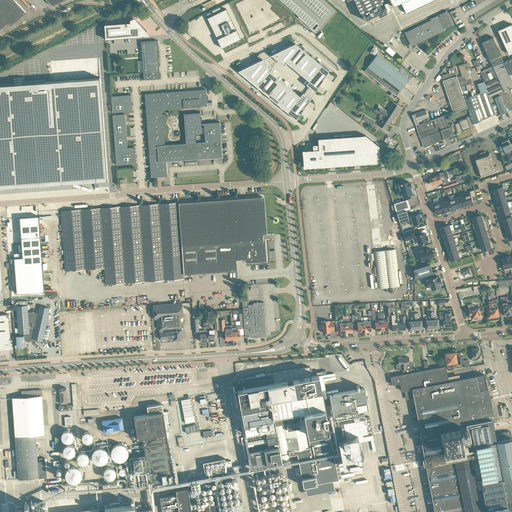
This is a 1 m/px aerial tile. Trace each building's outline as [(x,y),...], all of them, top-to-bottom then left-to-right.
[(0,0),(0,28),(7,22),(11,26),(26,12),(14,0),(0,0)] [(203,12),(214,6),(211,0),(209,0),(200,5),(203,12)] [(267,0),(239,0),(233,3),(249,36),(287,17),(267,0)] [(290,0),(280,0),(298,16),(314,30),(318,25),(318,24),(290,0)] [(300,0),(323,20),(330,11),(317,0),(300,0)] [(354,0),(364,20),(378,14),(379,16),(387,12),(384,7),(382,8),(378,1),(379,0),(389,0),(393,7),(406,0),(354,0)] [(475,13),(470,3),(462,7),(466,17),(475,13)] [(226,9),(207,18),(222,48),(241,39),(226,9)] [(446,29),(454,25),(447,11),(439,15),(439,16),(438,16),(438,15),(430,19),(431,19),(432,20),(405,33),(407,37),(408,37),(412,45),(437,33),(437,34),(445,30),(444,29),(445,28),(446,29)] [(130,22),(104,24),(105,39),(131,37),(130,32),(146,31),(138,22),(134,17),(130,19),(130,22)] [(511,24),(498,30),(509,54),(511,53),(511,24)] [(493,67),(504,61),(493,37),(482,42),(493,66),(493,67)] [(160,79),(157,40),(141,41),(144,80),(160,78),(160,79)] [(277,52),(271,55),(283,65),(286,62),(309,81),(306,84),(315,92),(319,85),(324,77),(329,71),(321,65),(319,63),(314,58),(311,56),(306,52),(303,50),(298,45),(295,43),(285,48),(277,52)] [(388,45),(385,50),(392,56),(396,52),(388,45)] [(391,86),(399,92),(409,79),(377,54),(364,71),(388,90),(391,86)] [(511,96),(510,91),(508,88),(511,86),(511,79),(510,74),(511,73),(511,58),(504,61),(493,67),(498,77),(505,93),(511,108),(511,96)] [(241,70),(239,72),(296,119),(301,113),(306,105),(310,99),(303,93),(300,96),(270,71),(272,68),(262,59),(253,64),(244,68),(241,69),(241,70)] [(461,86),(472,82),(468,70),(467,68),(468,68),(467,67),(466,63),(459,65),(463,77),(459,79),(461,86)] [(498,77),(493,67),(493,66),(481,72),(484,82),(485,81),(485,83),(498,77)] [(465,98),(455,72),(454,67),(448,69),(450,73),(443,75),(445,80),(443,80),(445,85),(454,112),(468,107),(465,98)] [(0,187),(107,180),(100,78),(24,83),(23,77),(14,78),(14,84),(0,84),(0,187)] [(511,108),(505,93),(498,77),(485,83),(488,90),(496,115),(497,115),(496,114),(504,111),(504,112),(508,110),(508,109),(511,108),(511,109),(511,108)] [(485,81),(484,82),(478,84),(481,93),(488,90),(485,83),(485,81)] [(208,96),(206,96),(206,89),(161,92),(145,93),(146,110),(149,146),(150,162),(151,177),(167,176),(166,161),(185,160),(185,163),(198,162),(198,159),(221,157),(222,157),(219,122),(201,123),(200,113),(200,112),(184,113),(186,143),(165,145),(162,108),(183,107),(200,106),(207,105),(206,100),(208,100),(208,96)] [(496,114),(496,115),(488,90),(481,93),(489,116),(496,114)] [(473,124),(489,116),(481,93),(465,98),(468,107),(473,124)] [(117,112),(132,110),(131,95),(131,94),(111,96),(112,112),(117,112)] [(400,107),(396,104),(393,102),(388,110),(385,108),(384,109),(378,105),(375,110),(384,116),(388,118),(387,120),(390,122),(400,107)] [(424,123),(430,121),(426,110),(423,111),(415,113),(413,114),(412,114),(417,126),(417,125),(419,125),(418,121),(423,119),(424,123)] [(135,147),(127,148),(125,114),(112,115),(115,148),(116,165),(136,163),(135,147)] [(362,115),(359,118),(353,114),(350,117),(355,120),(356,119),(366,125),(368,122),(372,125),(374,122),(365,115),(364,116),(362,115)] [(441,130),(453,126),(449,114),(430,121),(424,123),(419,125),(417,125),(417,126),(420,133),(419,133),(421,138),(442,130),(441,130)] [(473,125),(472,120),(470,115),(466,117),(467,118),(459,121),(460,122),(455,124),(458,132),(463,130),(463,129),(465,128),(466,129),(470,127),(470,126),(473,125)] [(385,129),(390,122),(387,120),(388,118),(384,116),(379,125),(385,129)] [(426,147),(455,134),(453,126),(441,130),(442,130),(421,138),(424,146),(426,147)] [(313,149),(302,150),(303,158),(303,168),(319,167),(380,163),(379,146),(365,135),(318,138),(318,144),(312,145),(313,149)] [(511,142),(511,143),(510,143),(509,139),(502,142),(504,146),(503,146),(507,154),(511,151),(511,142)] [(490,153),(486,154),(485,151),(480,153),(481,156),(474,158),(480,177),(488,175),(491,174),(496,172),(490,153)] [(466,167),(465,166),(463,162),(454,165),(457,171),(466,167)] [(449,175),(456,172),(455,169),(447,171),(435,174),(435,175),(429,177),(431,181),(449,175)] [(468,180),(466,175),(466,173),(455,176),(456,179),(451,180),(450,177),(449,177),(449,175),(431,181),(432,185),(438,183),(438,184),(442,183),(444,188),(468,180)] [(400,184),(399,184),(399,185),(401,190),(400,190),(401,195),(402,195),(403,197),(412,194),(410,186),(411,186),(410,182),(409,182),(408,181),(407,182),(407,180),(403,182),(403,183),(402,183),(400,183),(400,184)] [(495,195),(504,192),(503,187),(494,189),(495,195)] [(465,195),(466,195),(465,192),(459,194),(460,196),(463,206),(468,204),(465,195)] [(474,202),(472,197),(471,193),(470,193),(466,195),(465,195),(468,204),(474,202)] [(454,195),(449,196),(450,200),(453,209),(458,207),(455,198),(454,195)] [(458,207),(463,206),(460,196),(455,198),(458,207)] [(262,198),(262,197),(179,203),(179,202),(178,202),(139,205),(61,211),(66,270),(105,267),(106,284),(184,278),(183,274),(237,270),(236,259),(246,259),(246,262),(266,261),(265,241),(263,241),(263,235),(263,234),(265,234),(265,233),(264,233),(262,198)] [(498,205),(508,202),(506,197),(497,200),(498,203),(497,203),(498,205)] [(438,198),(433,199),(434,202),(436,208),(435,208),(437,214),(442,212),(440,203),(439,200),(439,201),(438,198)] [(408,199),(393,203),(396,213),(407,210),(411,209),(408,199)] [(448,210),(453,209),(450,200),(445,201),(448,210)] [(448,210),(445,201),(440,203),(442,212),(448,211),(448,210)] [(511,213),(509,207),(500,210),(502,216),(511,213)] [(413,225),(417,224),(418,224),(418,223),(422,222),(422,221),(423,221),(421,217),(420,217),(419,213),(409,216),(407,210),(396,213),(399,223),(412,219),(413,225)] [(474,223),(483,220),(481,215),(472,217),(474,223)] [(22,257),(14,258),(17,293),(44,291),(39,216),(19,218),(22,257)] [(504,224),(511,221),(511,216),(503,219),(504,224)] [(476,228),(485,226),(483,220),(474,223),(476,228)] [(442,233),(451,230),(450,224),(441,227),(442,233)] [(478,234),(486,231),(485,226),(476,228),(478,234)] [(411,229),(403,232),(405,240),(414,238),(413,236),(411,229)] [(444,238),(453,236),(451,230),(442,233),(444,238)] [(479,239),(488,237),(486,231),(478,234),(479,239)] [(425,232),(413,236),(414,238),(416,237),(418,244),(421,243),(428,241),(427,240),(428,240),(427,235),(426,235),(425,232)] [(446,244),(455,241),(453,236),(444,238),(446,244)] [(481,245),(490,242),(488,237),(479,239),(481,245)] [(447,249),(456,246),(455,241),(446,244),(447,249)] [(483,251),(492,248),(490,242),(481,245),(482,250),(483,251)] [(419,253),(421,261),(426,259),(426,258),(433,256),(431,248),(428,249),(424,250),(425,250),(423,251),(422,246),(414,248),(414,249),(416,253),(419,253)] [(449,255),(458,252),(456,246),(447,249),(449,255)] [(395,249),(374,251),(378,288),(400,286),(395,249)] [(451,260),(460,258),(458,252),(449,255),(451,260)] [(505,270),(511,269),(508,256),(505,257),(505,258),(502,258),(505,270)] [(432,272),(430,263),(413,268),(414,279),(425,275),(427,280),(428,286),(430,285),(432,289),(434,288),(434,290),(435,291),(436,291),(437,291),(438,290),(438,289),(438,288),(438,287),(440,287),(439,283),(441,282),(439,276),(437,277),(437,276),(436,277),(435,272),(432,272)] [(499,287),(511,285),(511,278),(499,280),(499,287)] [(493,308),(491,296),(490,289),(488,289),(489,300),(489,305),(486,305),(486,309),(487,309),(488,317),(494,317),(493,314),(494,314),(494,311),(493,311),(492,308),(493,308)] [(507,296),(501,297),(501,299),(502,304),(503,303),(503,302),(508,302),(508,304),(511,303),(511,295),(511,296),(507,296)] [(499,316),(498,307),(497,296),(491,296),(493,308),(492,308),(493,311),(494,311),(494,314),(493,314),(494,317),(499,316)] [(24,306),(24,300),(18,301),(19,306),(17,306),(19,333),(23,333),(23,336),(17,336),(17,342),(17,347),(25,346),(24,341),(30,341),(27,312),(27,305),(24,306)] [(264,302),(259,302),(253,303),(253,304),(248,304),(248,300),(242,300),(242,307),(243,307),(243,313),(244,328),(245,337),(266,335),(264,302)] [(192,308),(192,305),(192,302),(153,305),(154,319),(158,319),(159,325),(159,331),(160,334),(160,339),(173,338),(173,339),(183,338),(182,333),(182,330),(184,330),(183,309),(192,308)] [(511,303),(508,304),(508,302),(503,302),(503,303),(503,306),(504,306),(505,316),(508,315),(511,314),(511,303)] [(481,317),(480,312),(479,307),(474,308),(474,304),(468,305),(470,315),(471,315),(472,314),(472,319),(481,317)] [(41,342),(41,343),(42,342),(41,342),(41,340),(42,340),(49,308),(40,306),(39,313),(34,312),(34,311),(32,311),(32,312),(27,312),(30,341),(33,341),(34,341),(35,341),(36,341),(37,341),(39,341),(40,342),(41,342)] [(233,339),(240,338),(239,331),(239,329),(244,328),(243,313),(242,313),(242,310),(232,310),(232,314),(239,313),(240,321),(236,321),(236,327),(232,327),(233,339)] [(443,319),(443,322),(443,327),(452,326),(451,312),(445,313),(445,319),(443,319)] [(0,314),(0,348),(11,348),(8,314),(0,314)] [(347,332),(346,315),(345,315),(345,314),(342,315),(343,319),(340,319),(339,320),(340,323),(336,324),(336,332),(340,332),(340,333),(347,332)] [(363,317),(360,317),(360,314),(355,315),(355,321),(357,320),(358,331),(361,331),(361,332),(365,332),(364,320),(363,320),(363,317)] [(398,330),(399,330),(406,330),(405,316),(401,316),(401,322),(397,322),(398,330)] [(214,329),(209,330),(208,330),(207,328),(209,328),(209,321),(206,321),(208,341),(215,340),(214,329)] [(334,329),(334,324),(333,321),(329,321),(322,321),(321,321),(321,325),(320,325),(320,329),(323,329),(323,332),(330,332),(330,330),(334,329)] [(479,354),(479,348),(472,349),(472,353),(471,353),(472,360),(482,359),(481,353),(479,354)] [(457,365),(456,357),(455,352),(445,353),(447,366),(447,370),(453,369),(452,365),(457,365)] [(399,364),(397,364),(397,370),(402,369),(402,373),(414,371),(414,369),(410,369),(409,357),(402,358),(402,357),(398,357),(399,364)] [(255,376),(236,380),(241,410),(244,424),(250,423),(250,426),(244,427),(246,435),(264,431),(264,432),(246,435),(252,466),(298,458),(303,486),(305,485),(332,480),(341,478),(338,463),(336,463),(335,457),(340,456),(338,449),(333,450),(330,432),(335,432),(336,439),(338,439),(342,461),(361,457),(358,441),(373,438),(373,435),(363,436),(362,434),(373,432),(370,417),(365,418),(364,413),(359,415),(358,410),(368,408),(364,388),(359,389),(359,388),(359,387),(359,386),(358,385),(357,385),(357,386),(356,387),(357,387),(357,388),(357,389),(329,394),(326,394),(325,394),(322,395),(319,375),(322,374),(326,373),(326,370),(316,372),(316,375),(311,376),(309,366),(264,375),(264,373),(255,375),(255,376)] [(446,366),(390,376),(392,384),(411,381),(412,388),(422,442),(421,442),(424,459),(419,460),(421,467),(426,466),(434,511),(511,511),(511,438),(511,434),(510,431),(507,432),(507,431),(494,434),(493,430),(496,429),(494,422),(492,423),(491,419),(494,418),(488,389),(487,389),(486,384),(489,383),(487,377),(485,377),(484,374),(449,381),(446,366)] [(41,396),(42,396),(41,389),(31,390),(22,391),(22,397),(12,398),(13,403),(18,479),(47,477),(46,471),(45,458),(39,458),(39,461),(37,461),(36,446),(37,446),(37,440),(36,440),(35,435),(44,434),(41,396)] [(47,421),(55,421),(54,391),(46,391),(47,421)] [(175,404),(175,401),(179,400),(178,393),(169,394),(170,405),(175,404)] [(191,398),(181,400),(185,423),(195,421),(191,398)] [(148,414),(134,416),(135,421),(137,438),(143,437),(150,484),(174,481),(171,460),(171,455),(170,455),(166,429),(171,428),(169,411),(163,411),(162,404),(147,406),(148,414)] [(122,418),(102,421),(104,432),(124,429),(122,418)] [(197,424),(185,426),(186,432),(198,430),(197,424)] [(74,437),(74,435),(74,433),(72,432),(70,430),(68,430),(65,431),(64,432),(63,433),(62,435),(62,438),(63,439),(65,441),(67,442),(69,442),(71,442),(72,440),(73,439),(74,437)] [(85,442),(87,442),(89,442),(90,441),(92,440),(92,438),(93,436),(92,434),(91,433),(89,432),(87,431),(86,432),(84,432),(83,434),(82,435),(82,437),(82,439),(84,441),(85,442)] [(75,452),(75,450),(75,448),(74,446),(71,445),(69,444),(66,445),(65,446),(64,447),(64,449),(63,451),(64,453),(65,454),(66,456),(67,456),(69,456),(70,456),(72,456),(73,455),(74,454),(75,452)] [(118,461),(120,461),(122,461),(124,460),(125,459),(126,458),(127,456),(128,454),(128,453),(128,452),(128,450),(127,448),(126,447),(125,445),(124,445),(122,444),(120,444),(119,444),(117,444),(115,445),(114,446),(113,447),(112,448),(111,449),(111,451),(111,453),(111,455),(112,457),(113,459),(115,459),(116,460),(118,461)] [(227,444),(204,448),(206,457),(229,454),(227,444)] [(100,464),(101,464),(103,463),(104,463),(105,462),(106,462),(107,460),(108,459),(108,458),(108,456),(108,454),(108,452),(107,450),(106,450),(105,449),(104,448),(103,448),(101,447),(100,447),(99,447),(97,448),(96,448),(93,450),(93,451),(92,452),(92,454),(91,455),(92,457),(92,459),(93,460),(94,462),(96,463),(97,463),(98,464),(100,464)] [(89,460),(89,458),(89,456),(88,455),(86,453),(84,452),(82,452),(80,452),(79,453),(78,455),(77,457),(77,459),(78,461),(80,463),(82,464),(84,464),(87,463),(88,461),(89,460)] [(66,472),(65,474),(65,476),(66,477),(67,479),(68,480),(69,481),(71,482),(73,483),(74,483),(76,482),(78,482),(79,481),(80,479),(81,478),(82,476),(82,474),(82,472),(81,471),(80,469),(79,468),(77,467),(76,467),(74,466),(72,466),(70,467),(69,468),(67,469),(66,470),(66,472)] [(116,475),(116,473),(116,471),(116,470),(114,468),(112,467),(110,467),(108,468),(106,469),(105,470),(104,472),(104,474),(105,476),(106,478),(108,479),(110,479),(112,479),(114,478),(115,477),(116,475)] [(121,482),(102,484),(103,491),(122,489),(121,482)] [(176,494),(159,497),(161,509),(162,509),(161,511),(191,511),(188,493),(188,488),(175,489),(176,494)] [(244,511),(242,500),(221,504),(222,511),(244,511)] [(152,511),(152,508),(135,509),(134,504),(129,505),(129,502),(124,503),(124,505),(120,506),(119,502),(109,503),(110,507),(98,508),(92,509),(86,511),(81,511),(81,510),(58,511),(57,511),(41,511),(40,501),(30,502),(31,511),(152,511)]
